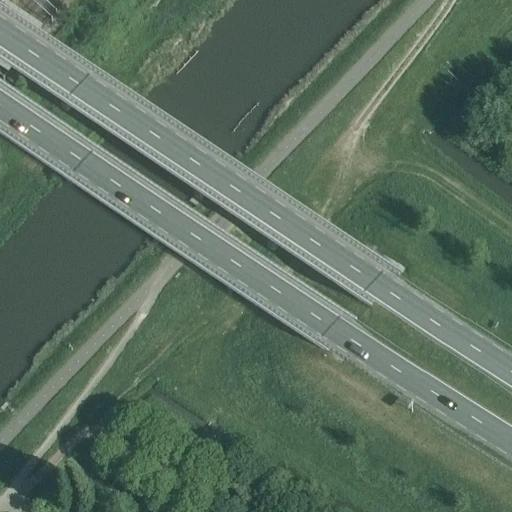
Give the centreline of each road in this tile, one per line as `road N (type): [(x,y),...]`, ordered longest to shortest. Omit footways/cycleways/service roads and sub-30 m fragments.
road 1 (primary): [(511,371),(0,32)]
road 2 (primary): [(0,102),(511,441)]
road 3 (unclassified): [(144,294),(429,0)]
road 4 (unclassified): [(0,502),(97,380),(144,311),(144,294)]
road 5 (unclassified): [(0,444),(144,294)]
